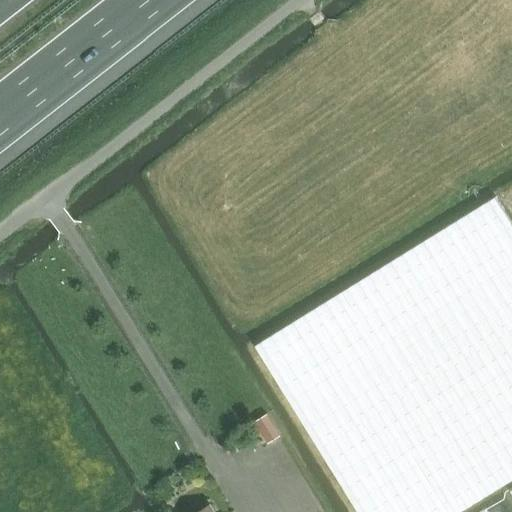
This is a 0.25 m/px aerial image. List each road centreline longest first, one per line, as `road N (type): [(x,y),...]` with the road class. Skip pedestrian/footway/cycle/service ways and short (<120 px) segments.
road 1 (unclassified): [(0,235),(300,0)]
road 2 (motorway): [(0,116),(149,0)]
